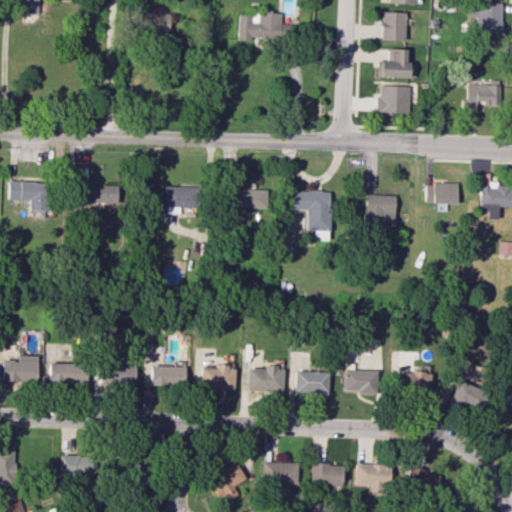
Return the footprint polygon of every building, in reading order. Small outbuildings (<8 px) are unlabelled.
[(36,13),(36,0),(19,0),(20,12),(36,13)] [(500,2),(474,2),(473,32),(500,33),(500,2)] [(167,11),(141,12),(142,34),(168,33),(167,11)] [(403,39),(403,11),(379,11),(378,39),(403,39)] [(236,12),(235,37),(279,39),(280,13),(236,12)] [(406,48),(387,48),(387,61),(375,60),(375,76),(405,77),(406,48)] [(375,112),(407,112),(407,85),(376,84),(375,112)] [(465,84),(464,100),(460,100),(460,110),(474,110),(474,105),(497,106),(498,84),(465,84)] [(511,205),(511,183),(486,184),(486,172),(473,172),(473,185),(477,185),(477,210),(486,210),(486,218),(495,218),(495,206),(511,205)] [(5,199),(27,200),(27,209),(46,210),(47,182),(6,181),(5,199)] [(455,182),(422,183),(423,202),(435,202),(435,210),(443,210),(443,204),(455,203),(455,182)] [(115,184),(79,183),(79,201),(115,202),(115,184)] [(156,217),(164,217),(164,212),(177,212),(177,207),(198,207),(197,186),(162,186),(162,205),(156,205),(156,217)] [(226,207),(264,208),(264,189),(226,188),(226,207)] [(328,230),(328,190),(290,190),(290,208),(304,208),(304,230),(328,230)] [(392,220),(393,194),(363,193),(361,224),(382,225),(382,220),(392,220)] [(0,359),(0,370),(0,379),(35,381),(35,355),(16,355),(15,359),(0,359)] [(85,383),(85,363),(47,362),(46,382),(85,383)] [(103,382),(133,383),(133,364),(103,364),(103,382)] [(184,366),(149,365),(148,385),(183,386),(184,366)] [(199,366),(198,389),(232,389),(233,366),(199,366)] [(245,390),(281,390),(282,367),(263,366),(263,368),(245,368),(245,390)] [(376,370),(342,369),(341,391),(375,392),(376,370)] [(292,391),(327,392),(327,371),(293,370),(292,391)] [(397,372),(397,393),(429,393),(429,372),(397,372)] [(483,388),(454,380),(448,403),(477,410),(483,388)] [(0,450),(0,482),(13,483),(14,451),(0,450)] [(58,454),(59,478),(94,476),(93,453),(58,454)] [(124,461),(128,490),(149,487),(145,458),(124,461)] [(236,494),(231,485),(243,479),(233,460),(205,476),(217,499),(226,494),(229,498),(236,494)] [(260,483),(296,484),(296,462),(260,461),(260,483)] [(352,484),(368,485),(367,492),(388,493),(390,464),(353,462),(352,484)] [(310,463),(309,485),(341,486),(341,464),(310,463)] [(437,469),(405,469),(406,491),(437,490),(437,469)] [(21,511),(16,495),(0,500),(0,507),(1,511),(0,511),(21,511)] [(474,511),(466,497),(452,504),(454,509),(449,511),(474,511)]
